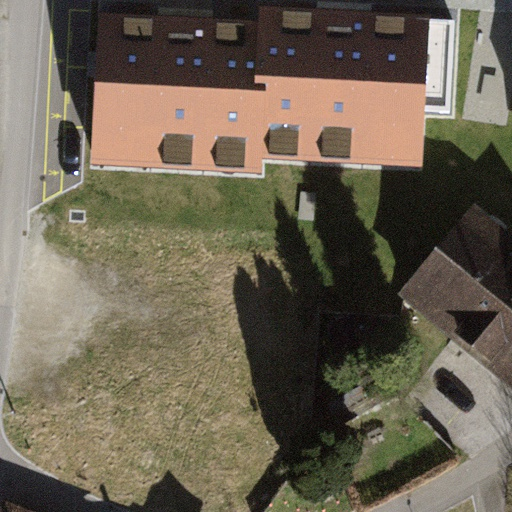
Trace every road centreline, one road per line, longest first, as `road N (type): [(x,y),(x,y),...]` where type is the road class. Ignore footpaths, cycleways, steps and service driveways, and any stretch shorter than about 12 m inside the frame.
road 1 (residential): [(31,0),(16,199),(0,292)]
road 2 (residential): [(405,511),(511,450)]
